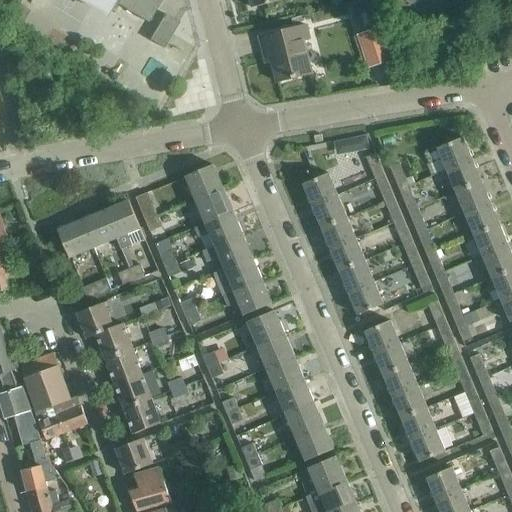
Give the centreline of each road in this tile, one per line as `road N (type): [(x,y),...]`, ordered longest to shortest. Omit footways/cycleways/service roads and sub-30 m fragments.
road 1 (residential): [(403,511),(241,125)]
road 2 (residential): [(128,511),(57,313),(38,303),(0,309)]
road 3 (residential): [(0,173),(241,125)]
road 4 (residential): [(241,125),(481,86)]
road 5 (residential): [(241,125),(207,0)]
